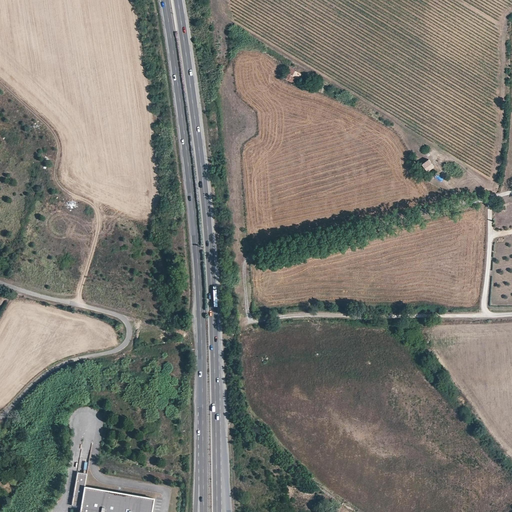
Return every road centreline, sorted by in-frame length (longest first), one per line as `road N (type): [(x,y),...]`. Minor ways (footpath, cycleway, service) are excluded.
road 1 (track): [(511,192),(245,263),(251,320),(511,314)]
road 2 (trunk): [(218,461),(206,211),(178,0)]
road 3 (trunk): [(166,0),(195,227),(203,441)]
road 4 (unclassified): [(0,282),(118,315),(129,336),(116,350),(62,363),(0,417)]
